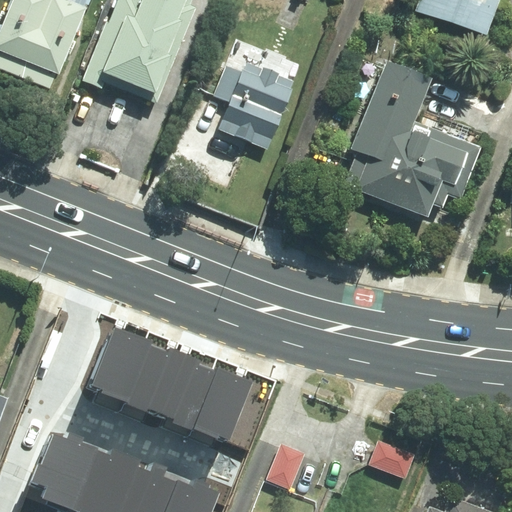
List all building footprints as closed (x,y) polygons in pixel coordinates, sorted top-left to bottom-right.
[(84,0),(10,0),(0,25),(0,74),(45,92),(84,0)] [(203,0),(120,0),(89,75),(161,104),(203,0)] [(423,0),(418,12),(493,44),(511,0),(423,0)] [(308,77),(239,49),(208,125),(276,153),(308,77)] [(447,90),(387,66),(349,160),(369,168),(357,196),(442,230),(456,197),(470,203),(488,159),(429,135),(447,90)] [(119,411),(150,332),(118,319),(89,390),(97,393),(94,402),(119,411)] [(151,423),(182,345),(150,332),(119,411),(151,423)] [(187,437),(218,359),(182,345),(151,423),(187,437)] [(218,359),(187,437),(245,460),(276,381),(218,359)] [(70,511),(98,445),(53,428),(19,511),(70,511)] [(409,454),(374,442),(366,466),(401,478),(409,454)] [(116,511),(138,461),(98,445),(70,511),(116,511)] [(299,454),(278,446),(264,482),(285,490),(299,454)] [(138,461),(116,511),(163,511),(177,477),(138,461)] [(177,477),(163,511),(223,511),(230,498),(177,477)] [(482,511),(446,498),(441,511),(435,511),(424,508),(422,511),(482,511)]
